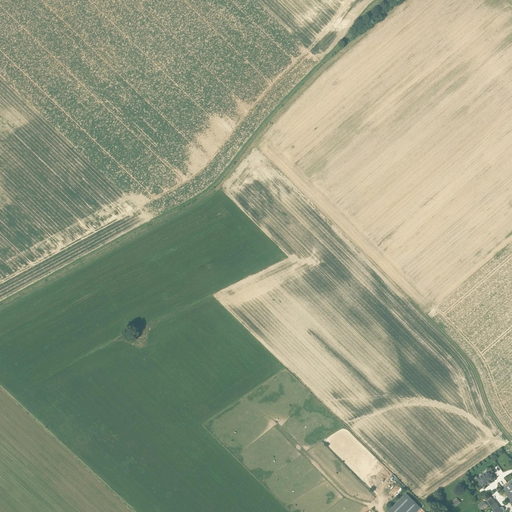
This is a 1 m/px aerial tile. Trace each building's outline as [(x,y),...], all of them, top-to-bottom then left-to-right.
[(495,479),(489,471),(477,479),(483,487),(487,484),(488,485),(491,483),(490,482),(495,479)] [(511,483),(503,490),(509,499),(511,496),(511,483)] [(399,484),(389,492),(391,495),(401,488),(399,484)] [(405,493),(387,511),(416,511),(420,508),(405,493)] [(460,503),(456,498),(452,502),(456,507),(460,503)]
